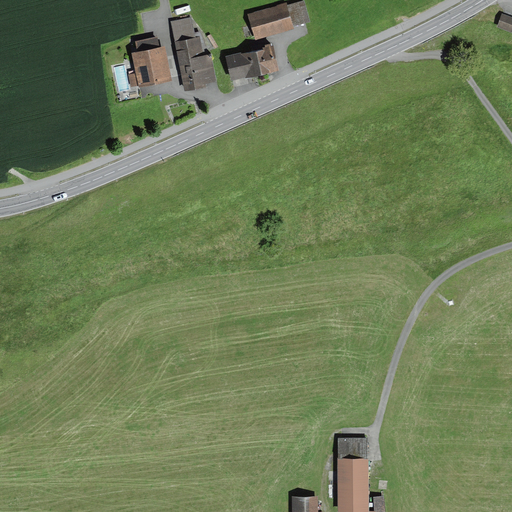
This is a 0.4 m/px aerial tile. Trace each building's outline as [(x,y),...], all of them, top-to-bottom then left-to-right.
[(286,5),(248,15),(254,40),(295,30),(294,26),(310,22),(305,3),(287,8),(286,5)] [(511,18),(502,15),(497,28),(511,33),(511,18)] [(192,18),(173,22),(185,93),(204,90),(206,85),(217,83),(212,56),(203,57),(200,37),(195,38),(192,18)] [(138,53),(132,54),(135,73),(128,75),(131,88),(171,81),(165,48),(159,49),(157,38),(136,42),(138,53)] [(266,51),(257,52),(261,76),(278,72),(273,44),(265,46),(266,51)] [(261,76),(257,52),(227,58),(232,81),(261,76)] [(368,435),(338,436),(339,509),(343,509),(369,508),(368,435)] [(315,511),(316,494),(292,494),(292,511),(315,511)] [(385,511),(385,494),(374,495),(374,508),(374,511),(385,511)]
